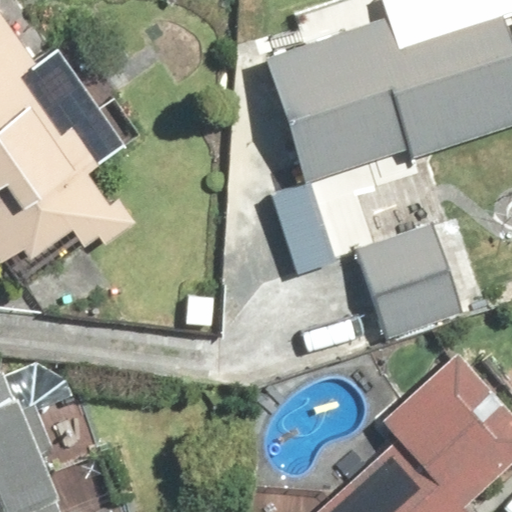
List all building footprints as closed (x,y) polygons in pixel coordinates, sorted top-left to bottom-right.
[(511,6),(510,0),(401,0),(269,38),(310,182),(511,124),(511,6)] [(0,246),(27,285),(142,204),(0,3),(0,246)] [(444,211),(354,242),(389,340),(478,309),(444,211)] [(481,511),(473,503),(511,465),(511,385),(460,332),(376,412),(390,427),(300,511),(481,511)] [(27,356),(0,366),(0,511),(126,511),(120,498),(91,510),(27,356)]
